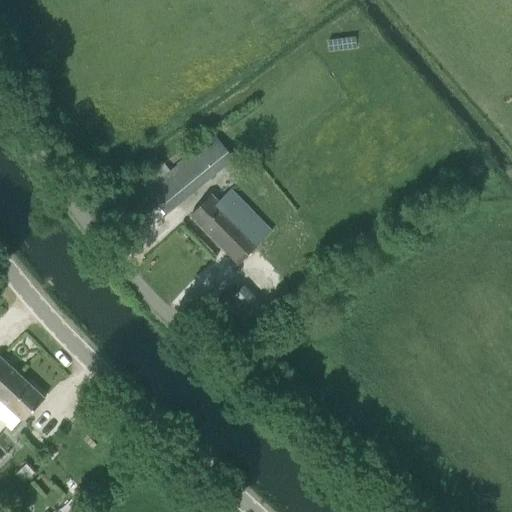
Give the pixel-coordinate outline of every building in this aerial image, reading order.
[(162,162),(139,181),(148,192),(166,215),(182,202),(215,174),(234,158),(213,133),(176,164),(177,166),(170,171),(162,162)] [(191,215),(239,264),(272,232),(231,190),(219,202),(211,195),(191,215)] [(0,395),(19,375),(0,357),(0,395)] [(19,375),(0,395),(0,399),(24,421),(31,413),(45,399),(19,375)] [(79,487),(72,494),(81,503),(88,496),(79,487)]
